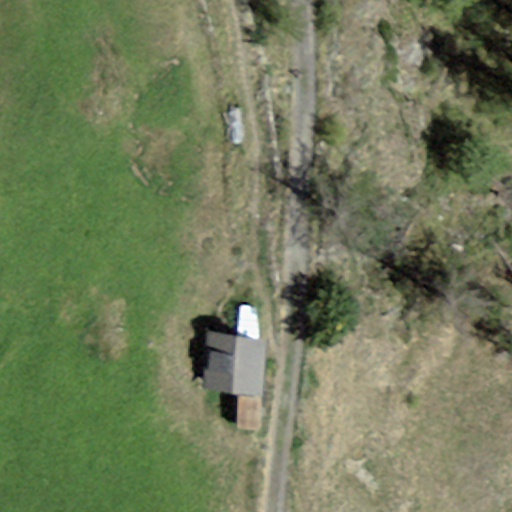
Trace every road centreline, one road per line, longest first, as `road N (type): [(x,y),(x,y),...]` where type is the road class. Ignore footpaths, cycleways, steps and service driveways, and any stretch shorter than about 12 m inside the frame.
road 1 (track): [(288,0),(296,25),(292,255)]
road 2 (track): [(292,255),(284,511)]
